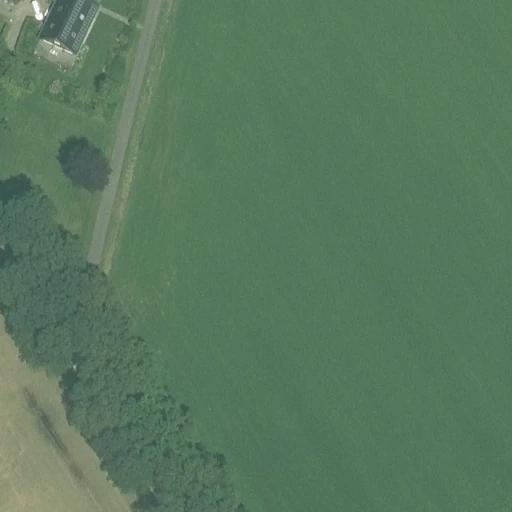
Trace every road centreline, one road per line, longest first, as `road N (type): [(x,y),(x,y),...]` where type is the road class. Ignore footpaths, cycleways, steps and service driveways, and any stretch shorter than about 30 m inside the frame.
road 1 (unclassified): [(86,291),(155,0)]
road 2 (unclassified): [(177,511),(75,350)]
